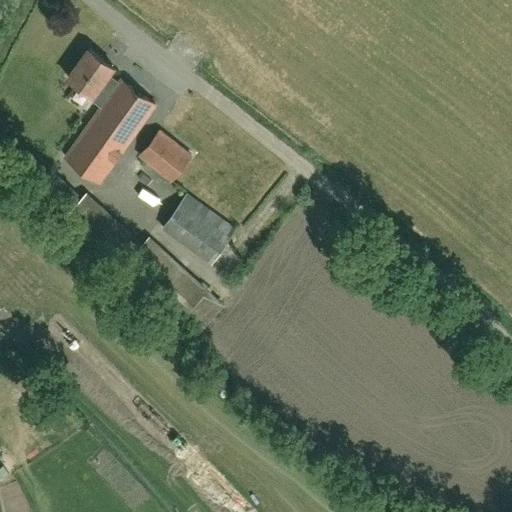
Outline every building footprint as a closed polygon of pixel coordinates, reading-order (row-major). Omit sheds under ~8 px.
[(99,183),(155,104),(121,79),(119,83),(108,74),(114,67),(89,49),(68,78),(92,96),(90,98),(102,107),(66,158),(99,183)] [(173,181),(192,156),(160,131),(140,156),(173,181)] [(225,304),(209,290),(150,236),(143,244),(88,193),(64,219),(195,337),(225,304)] [(212,264),(231,236),(182,201),(162,229),(212,264)] [(4,461),(0,465),(0,475),(6,482),(15,473),(4,461)]
